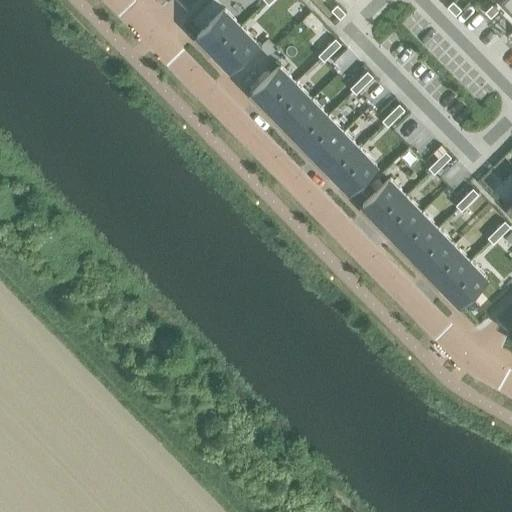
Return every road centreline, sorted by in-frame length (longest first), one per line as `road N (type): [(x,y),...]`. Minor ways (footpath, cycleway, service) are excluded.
road 1 (residential): [(150,39),(472,360)]
road 2 (residential): [(380,0),(361,17),(360,42),(458,143),(486,142)]
road 3 (residential): [(511,93),(419,0)]
